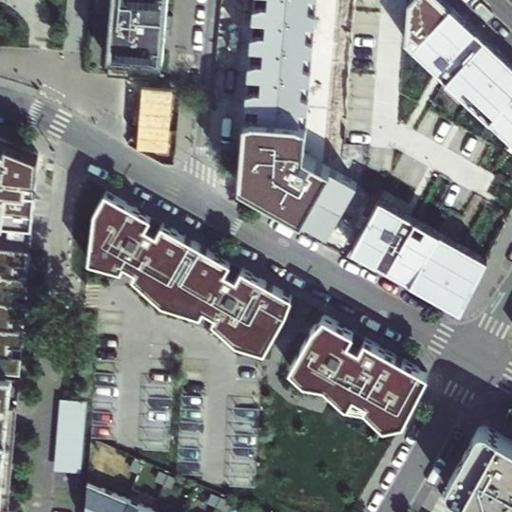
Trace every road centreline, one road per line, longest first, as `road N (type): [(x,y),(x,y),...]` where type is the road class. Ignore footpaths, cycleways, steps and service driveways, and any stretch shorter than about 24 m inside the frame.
road 1 (residential): [(475,359),(194,199)]
road 2 (residential): [(194,199),(0,99)]
road 3 (residential): [(220,0),(209,146),(194,199)]
road 4 (residential): [(475,359),(391,511)]
